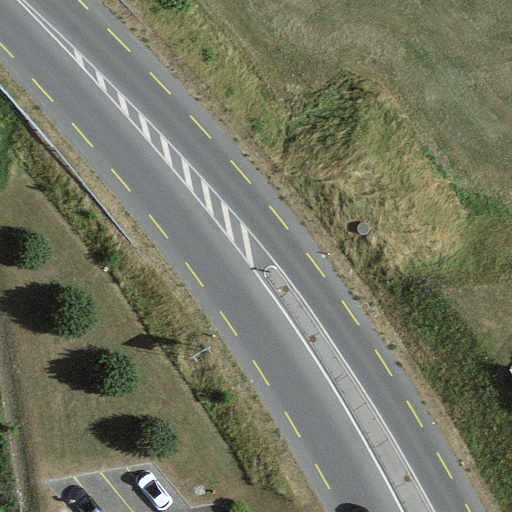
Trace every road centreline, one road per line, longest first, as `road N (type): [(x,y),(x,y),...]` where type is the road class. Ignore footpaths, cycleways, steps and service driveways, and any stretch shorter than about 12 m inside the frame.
road 1 (primary): [(459,511),(382,380),(293,257),(77,55)]
road 2 (primary): [(77,55),(258,322),(365,511)]
